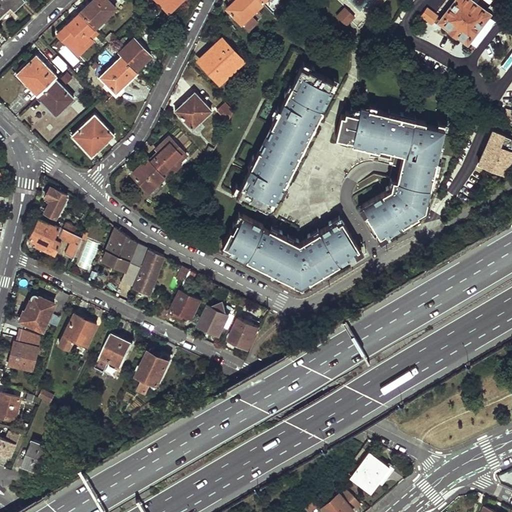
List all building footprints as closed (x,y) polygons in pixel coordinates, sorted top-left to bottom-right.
[(0,0),(0,16),(2,18),(20,0),(0,0)] [(107,0),(88,0),(78,9),(95,27),(115,8),(107,0)] [(157,0),(168,11),(179,0),(157,0)] [(259,0),(230,0),(225,6),(239,22),(260,1),(259,0)] [(455,0),(438,22),(467,44),(490,14),(471,0),(455,0)] [(437,15),(427,5),(421,13),(431,22),(437,15)] [(355,17),(343,6),(334,15),(345,27),(355,17)] [(95,27),(78,9),(71,16),(73,18),(67,24),(65,22),(56,31),(73,49),(88,34),(91,36),(98,30),(95,27)] [(112,30),(106,36),(110,40),(116,34),(112,30)] [(139,32),(118,52),(120,54),(134,69),(155,49),(139,32)] [(88,34),(73,49),(77,53),(93,39),(91,36),(88,34)] [(219,37),(197,57),(217,78),(238,59),(219,37)] [(36,52),(15,71),(35,93),(51,77),(55,73),(36,52)] [(61,68),(66,64),(56,54),(52,58),(61,68)] [(120,54),(98,75),(113,91),(135,71),(134,69),(120,54)] [(340,76),(308,60),(243,191),(275,210),(340,76)] [(51,77),(35,93),(54,113),(70,98),(51,77)] [(191,90),(170,108),(189,129),(209,110),(191,90)] [(232,111),(225,103),(216,111),(227,122),(232,111)] [(449,122),(365,103),(363,110),(346,106),(340,135),(410,150),(401,183),(365,205),(384,235),(432,206),(449,122)] [(93,114),(71,133),(90,155),(111,135),(93,114)] [(480,159),(502,170),(511,149),(511,147),(490,137),(480,159)] [(162,148),(148,160),(162,176),(183,158),(166,139),(159,145),(162,148)] [(212,151),(207,149),(203,158),(204,158),(207,161),(212,151)] [(140,165),(130,174),(137,181),(141,178),(149,187),(158,180),(162,176),(148,160),(146,157),(139,163),(140,165)] [(151,198),(163,186),(158,180),(149,187),(141,178),(137,181),(151,198)] [(50,198),(44,210),(56,216),(67,194),(50,186),(45,195),(50,198)] [(305,240),(246,213),(229,247),(306,285),(365,250),(345,219),(305,240)] [(31,215),(29,222),(34,225),(29,237),(55,250),(59,242),(53,238),(55,234),(59,236),(71,242),(65,253),(73,257),(78,245),(81,237),(70,231),(63,228),(59,226),(59,227),(38,217),(38,218),(31,215)] [(66,222),(63,228),(70,231),(72,225),(66,222)] [(140,243),(116,226),(103,259),(126,269),(130,261),(141,266),(148,247),(140,243)] [(138,274),(133,286),(150,293),(164,255),(148,247),(141,266),(138,274)] [(130,261),(126,269),(138,274),(141,266),(130,261)] [(167,291),(177,296),(191,270),(180,264),(167,291)] [(220,285),(217,292),(226,297),(229,290),(220,285)] [(182,289),(172,309),(192,319),(202,299),(182,289)] [(21,316),(6,312),(4,322),(18,326),(22,328),(25,321),(42,329),(54,302),(33,292),(25,309),(23,309),(21,316)] [(248,299),(243,297),(240,304),(244,306),(248,299)] [(209,303),(200,323),(220,333),(229,313),(224,311),(226,307),(224,300),(212,304),(209,303)] [(96,323),(73,312),(58,342),(70,347),(74,338),(86,344),(96,323)] [(239,316),(229,338),(250,347),(260,326),(239,316)] [(18,326),(4,322),(2,332),(14,336),(18,326)] [(121,335),(112,330),(101,353),(109,358),(108,361),(121,367),(132,344),(120,338),(121,335)] [(37,346),(14,340),(8,363),(31,369),(37,346)] [(171,358),(150,349),(138,373),(145,376),(143,380),(150,383),(152,380),(159,383),(171,358)] [(53,395),(42,389),(38,396),(50,400),(53,395)] [(19,396),(0,391),(0,415),(13,418),(19,396)] [(75,405),(71,413),(78,417),(82,408),(75,405)] [(2,440),(0,439),(0,454),(8,458),(15,436),(5,432),(2,440)] [(52,448),(33,440),(24,459),(37,464),(33,470),(41,474),(52,448)] [(389,466),(369,451),(349,476),(369,492),(389,466)] [(343,497),(338,491),(320,505),(326,511),(346,511),(359,501),(349,492),(343,497)] [(318,503),(313,497),(304,506),(308,511),(318,503)]
